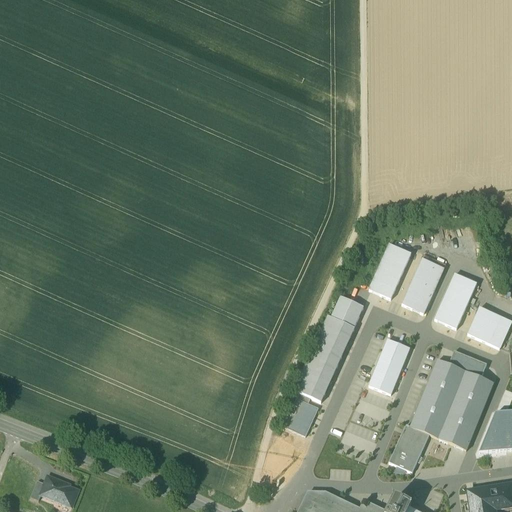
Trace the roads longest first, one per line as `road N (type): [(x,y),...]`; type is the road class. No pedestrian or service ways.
road 1 (track): [(364,211),(274,415),(246,511)]
road 2 (residential): [(299,484),(376,315),(427,335)]
road 3 (tertiary): [(0,422),(204,511)]
road 4 (unclassified): [(367,0),(364,211)]
road 5 (residential): [(427,335),(503,368),(462,477)]
road 6 (residential): [(427,335),(364,488)]
road 7 (unclassified): [(511,197),(361,220)]
